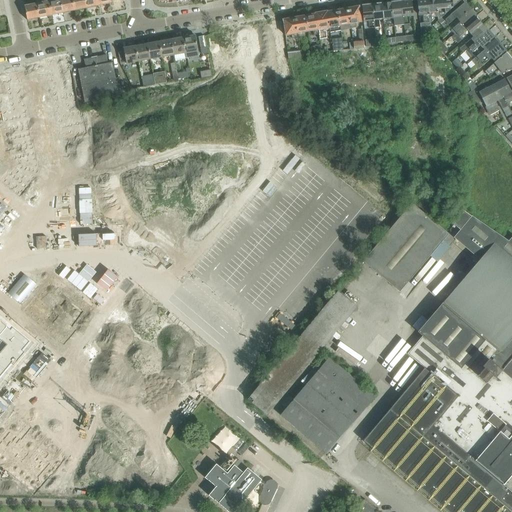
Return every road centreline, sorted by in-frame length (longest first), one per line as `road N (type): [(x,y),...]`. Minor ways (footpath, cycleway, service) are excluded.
road 1 (unknown): [(24,48),(56,182),(38,204)]
road 2 (residential): [(136,26),(289,0)]
